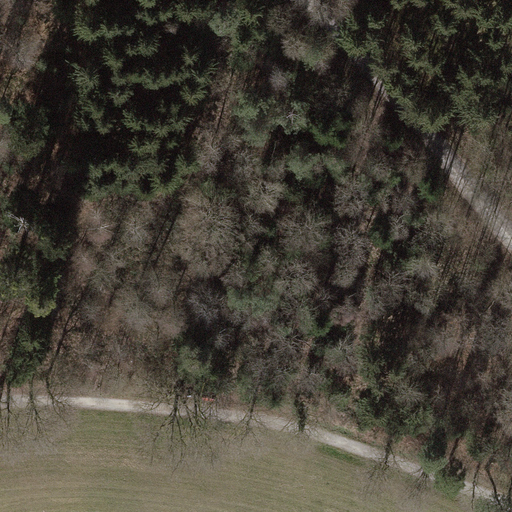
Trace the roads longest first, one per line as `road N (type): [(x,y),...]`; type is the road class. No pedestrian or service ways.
road 1 (track): [(0,406),(233,415),(330,439),(511,506)]
road 2 (track): [(511,232),(309,0)]
